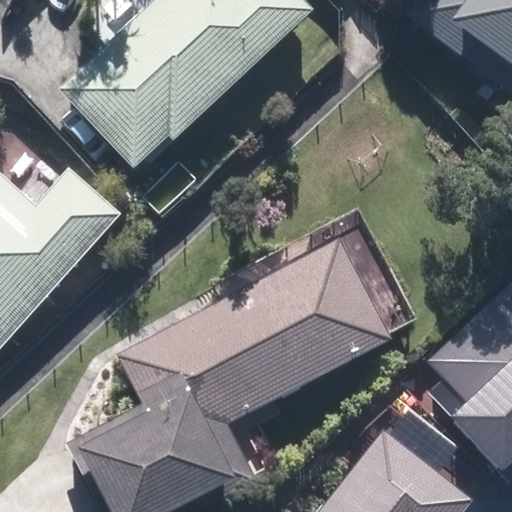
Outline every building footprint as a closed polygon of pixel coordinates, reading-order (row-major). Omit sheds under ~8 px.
[(174,150),(316,20),(297,0),(160,0),(76,78),(57,95),(134,177),(169,145),(174,150)] [(511,0),(424,0),(409,20),(511,96),(511,0)] [(0,358),(121,223),(67,176),(37,209),(0,176),(0,358)] [(392,347),(341,247),(118,360),(150,421),(81,455),(110,511),(192,511),(255,481),(229,429),(392,347)] [(469,511),(474,507),(385,437),(326,511),(469,511)]
